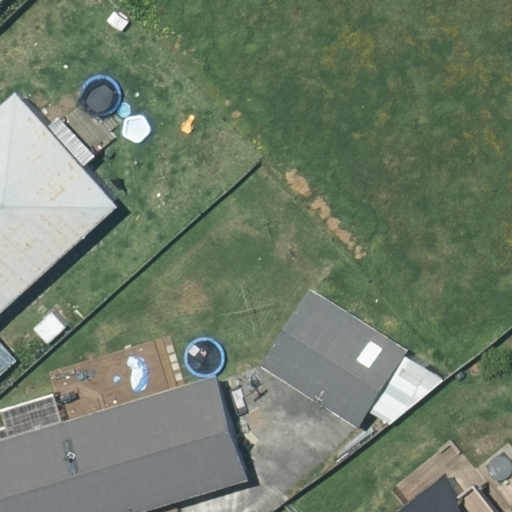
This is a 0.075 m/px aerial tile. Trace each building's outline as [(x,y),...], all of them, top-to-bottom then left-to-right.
[(0,296),(111,196),(9,83),(0,90),(0,296)] [(404,343),(337,301),(350,280),(322,262),(260,358),(355,419),(404,343)] [(47,304),(29,321),(44,338),(63,322),(47,304)] [(0,343),(0,362),(10,354),(0,343)] [(420,356),(398,373),(412,391),(434,373),(420,356)] [(211,367),(0,430),(0,511),(107,511),(243,472),(211,367)] [(479,511),(443,465),(382,511),(479,511)]
